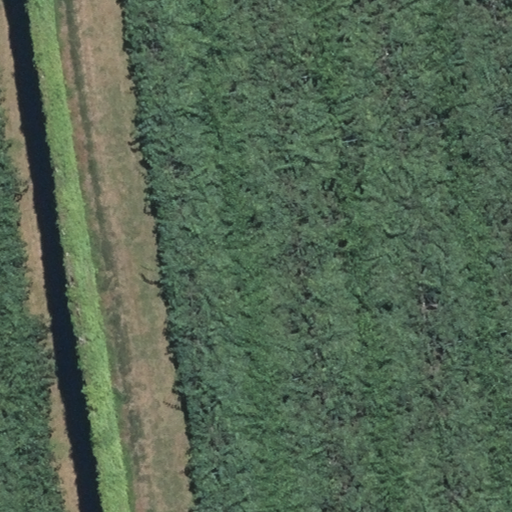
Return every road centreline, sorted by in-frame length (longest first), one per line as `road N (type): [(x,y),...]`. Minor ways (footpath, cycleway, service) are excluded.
road 1 (track): [(94,511),(19,0)]
road 2 (track): [(177,511),(103,0)]
